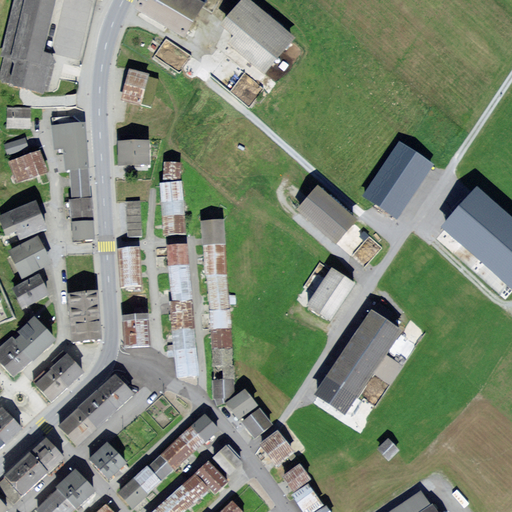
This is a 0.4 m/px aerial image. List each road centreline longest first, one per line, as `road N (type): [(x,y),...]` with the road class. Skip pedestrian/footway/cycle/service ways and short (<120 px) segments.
road 1 (unknown): [(399,247),(201,78)]
road 2 (primary): [(122,0),(99,92),(105,246)]
road 3 (track): [(378,278),(511,78)]
road 4 (residential): [(42,113),(60,343)]
road 5 (residential): [(191,236),(201,398)]
road 6 (residential): [(148,240),(158,378)]
road 7 (residential): [(201,398),(106,487)]
